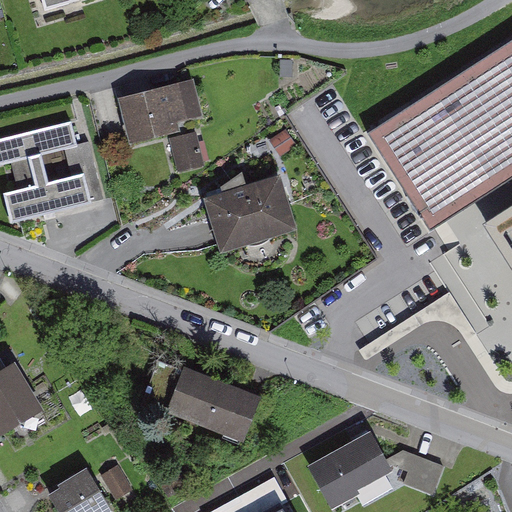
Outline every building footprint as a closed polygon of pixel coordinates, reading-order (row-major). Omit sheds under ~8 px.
[(45,0),(51,14),(86,0),(45,0)] [(511,44),(370,137),(435,236),(394,262),(414,293),(465,261),(475,277),(445,296),(457,314),(440,325),(477,381),(511,357),(511,44)] [(187,85),(120,100),(131,148),(170,139),(198,133),(187,85)] [(84,179),(49,188),(42,159),(79,150),(73,125),(0,142),(0,168),(29,161),(36,190),(6,197),(13,226),(91,207),(84,179)] [(207,168),(198,133),(170,139),(178,175),(207,168)] [(292,235),(275,183),(207,205),(224,257),(292,235)] [(0,444),(44,415),(12,365),(0,373),(0,444)] [(262,394),(184,365),(165,415),(243,444),(262,394)] [(389,468),(367,429),(315,459),(337,498),(389,468)] [(392,462),(410,469),(405,481),(435,493),(446,465),(399,446),(392,462)] [(105,474),(120,498),(136,488),(120,464),(105,474)] [(92,511),(108,501),(81,466),(48,491),(63,511),(92,511)] [(284,511),(267,481),(243,494),(253,511),(284,511)]
